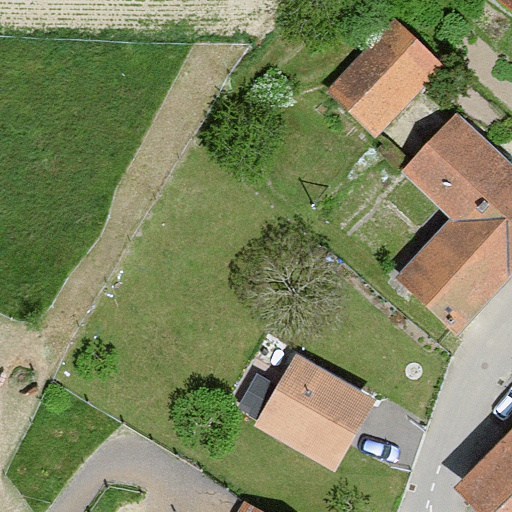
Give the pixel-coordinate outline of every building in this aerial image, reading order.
[(511,28),(511,0),(486,0),(482,7),(511,28)] [(441,72),(391,26),(329,94),(379,140),(441,72)] [(447,347),(511,274),(511,183),(449,128),(402,181),(449,223),(386,294),(447,347)] [(369,401),(296,360),(255,431),(329,473),(369,401)] [(511,511),(511,446),(455,500),(466,511),(511,511)]
